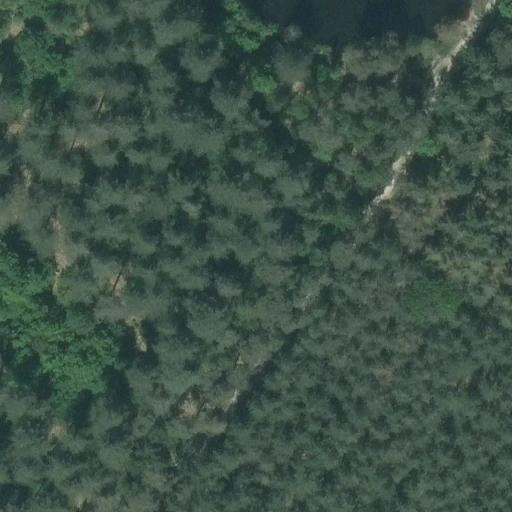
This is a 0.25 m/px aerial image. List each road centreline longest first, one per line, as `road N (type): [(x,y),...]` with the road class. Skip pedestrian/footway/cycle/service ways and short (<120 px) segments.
road 1 (track): [(360,217),(129,511)]
road 2 (track): [(360,217),(315,182),(194,0)]
road 3 (track): [(494,0),(437,115),(360,217)]
road 4 (track): [(511,337),(360,217)]
